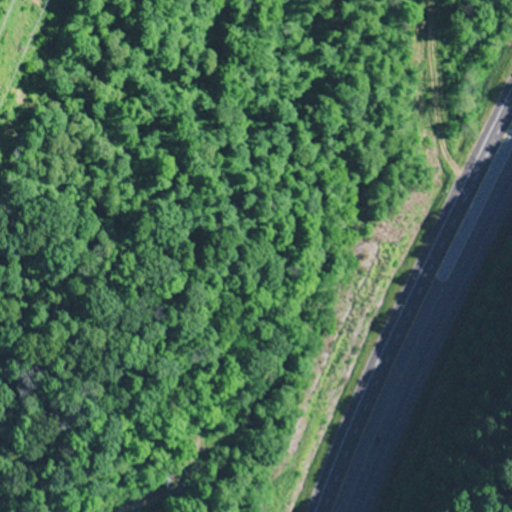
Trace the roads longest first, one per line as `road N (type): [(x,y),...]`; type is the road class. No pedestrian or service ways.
road 1 (trunk): [(511,97),(319,511)]
road 2 (trunk): [(355,511),(439,306),(511,175)]
